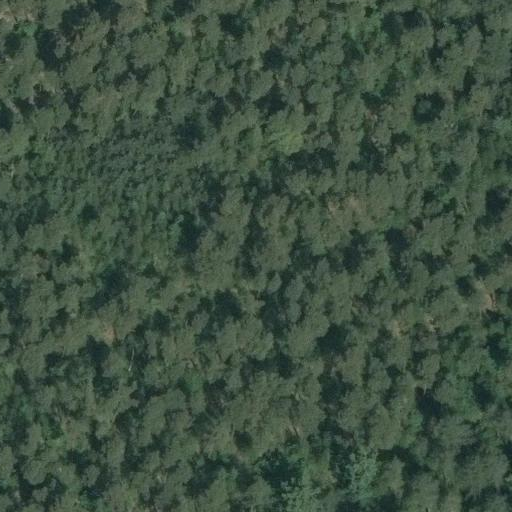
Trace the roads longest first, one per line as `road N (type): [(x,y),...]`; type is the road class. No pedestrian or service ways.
road 1 (track): [(308,511),(511,416)]
road 2 (track): [(0,82),(168,0)]
